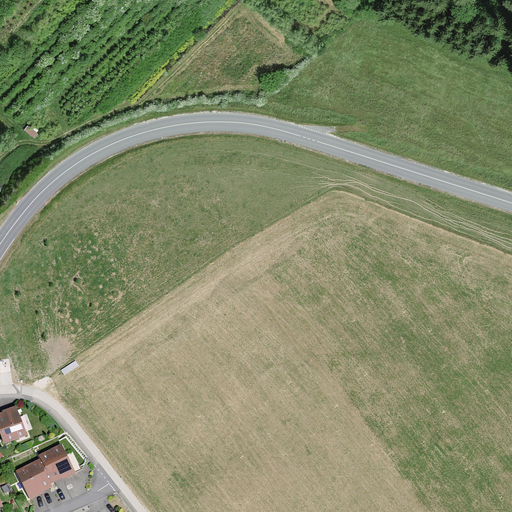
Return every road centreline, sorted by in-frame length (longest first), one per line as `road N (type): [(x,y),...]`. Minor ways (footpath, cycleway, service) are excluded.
road 1 (secondary): [(511,203),(279,130),(203,120),(145,131),(84,158),(35,197),(0,242)]
road 2 (residential): [(114,481),(67,419),(32,393),(0,392)]
